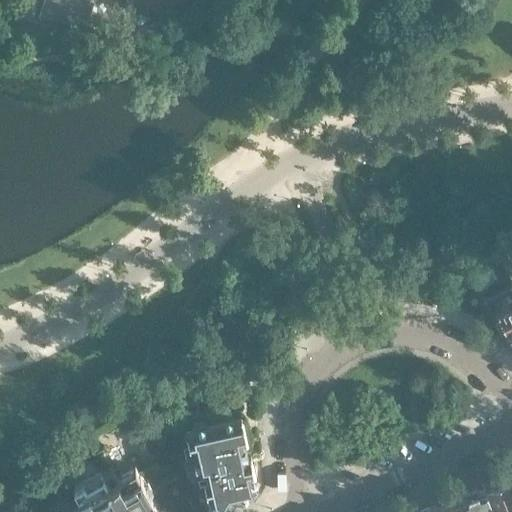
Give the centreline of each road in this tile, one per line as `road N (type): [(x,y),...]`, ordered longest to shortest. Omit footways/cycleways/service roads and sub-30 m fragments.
road 1 (residential): [(511,418),(481,362),(466,351),(422,334),(373,333),(324,362),(299,400),(292,441),(302,511)]
road 2 (residential): [(312,511),(511,427)]
